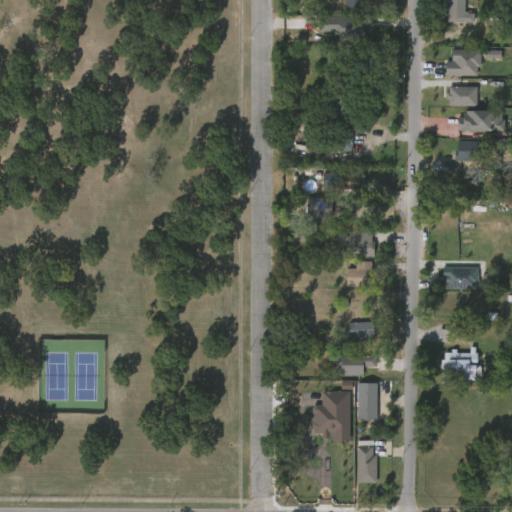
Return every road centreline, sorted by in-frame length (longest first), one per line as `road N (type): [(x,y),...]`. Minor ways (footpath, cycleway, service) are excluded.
road 1 (residential): [(270,0),(267,511)]
road 2 (residential): [(418,0),(416,511)]
